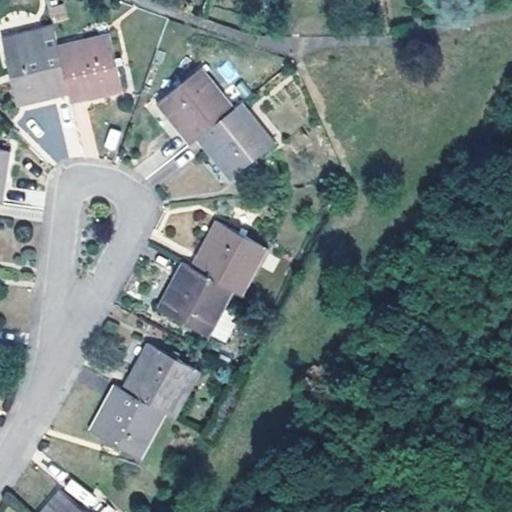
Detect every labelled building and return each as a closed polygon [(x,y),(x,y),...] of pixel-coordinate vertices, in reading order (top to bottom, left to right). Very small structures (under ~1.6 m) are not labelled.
[(59,49),(54,29),(4,41),(18,104),(69,92),(59,49)] [(110,40),(59,49),(69,92),(71,101),(121,90),(110,40)] [(276,145),(243,104),(235,110),(202,69),(160,103),(193,144),(201,138),(233,178),(276,145)] [(218,227),(193,272),(231,292),(240,297),(264,253),(218,227)] [(184,266),(159,313),(206,339),(231,292),(193,272),(184,266)] [(223,310),(211,336),(225,342),(236,316),(223,310)] [(162,414),(171,419),(197,374),(149,348),(124,393),(162,414)] [(137,460),(162,414),(124,393),(116,389),(91,434),(137,460)] [(80,511),(61,495),(46,511),(110,511),(107,509),(103,511),(80,511)]
